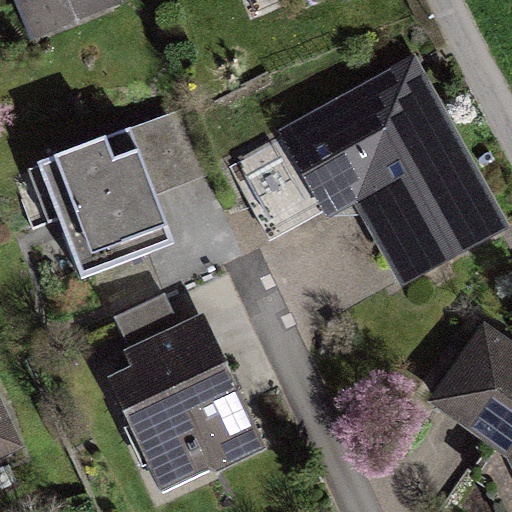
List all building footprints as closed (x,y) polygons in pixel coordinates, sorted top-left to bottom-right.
[(110,0),(19,0),(34,41),(115,14),(110,0)] [(413,59),(290,124),(331,201),(368,181),(414,268),(500,223),(413,59)] [(38,165),(83,276),(172,240),(127,129),(38,165)] [(206,313),(109,357),(169,490),(266,446),(206,313)] [(511,343),(485,324),(439,383),(511,436),(511,437),(511,343)] [(0,448),(28,434),(0,378),(0,448)]
